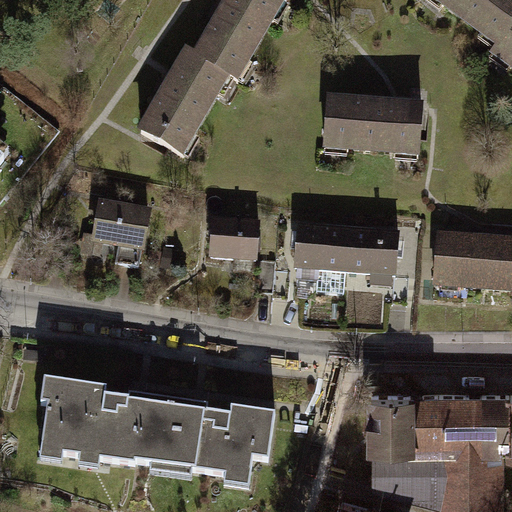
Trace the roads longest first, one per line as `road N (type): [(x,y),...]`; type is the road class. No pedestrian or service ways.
road 1 (residential): [(342,357),(0,306)]
road 2 (residential): [(511,358),(342,357)]
road 3 (residential): [(309,511),(342,357)]
